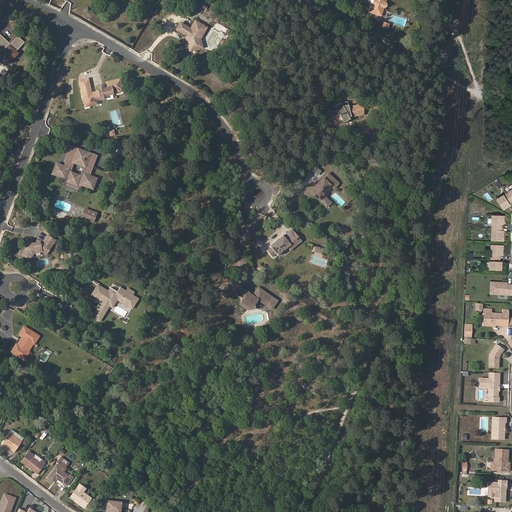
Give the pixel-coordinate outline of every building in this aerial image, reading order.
[(387,7),(388,4),(386,2),(386,0),(371,0),(371,3),(372,5),(369,12),(380,16),(382,15),(385,7),(387,7)] [(191,26),(181,19),(176,27),(187,33),(186,33),(190,44),(201,39),(198,30),(202,22),(195,17),(191,26)] [(388,30),(390,23),(384,21),(382,28),(388,30)] [(10,42),(1,33),(0,34),(0,48),(2,51),(3,49),(5,50),(3,52),(12,60),(19,52),(17,51),(26,41),(19,35),(10,45),(8,44),(10,42)] [(19,35),(17,33),(10,42),(8,44),(10,45),(19,35)] [(88,84),(86,74),(77,76),(83,100),(91,98),(90,93),(98,92),(99,94),(104,93),(104,90),(111,89),(110,87),(112,86),(118,85),(120,84),(118,74),(104,77),(105,82),(102,83),(102,82),(96,83),(97,86),(89,88),(83,89),(82,85),(88,84)] [(83,102),(95,99),(95,95),(99,94),(98,92),(90,93),(91,98),(83,100),(83,102)] [(333,96),(326,98),(331,105),(336,103),(335,101),(337,101),(333,96)] [(336,103),(331,105),(324,107),(327,116),(337,113),(338,114),(344,111),(358,106),(355,97),(347,100),(347,99),(337,101),(335,101),(336,103)] [(85,160),(89,149),(70,143),(64,158),(65,158),(68,159),(66,164),(64,163),(60,161),(58,166),(61,167),(59,173),(63,175),(67,176),(67,178),(76,181),(76,179),(80,181),(92,185),(96,174),(88,171),(91,162),(85,160)] [(91,162),(95,152),(89,149),(85,160),(91,162)] [(55,160),(52,170),(59,173),(61,167),(58,166),(60,161),(55,160)] [(313,170),(318,174),(322,170),(316,166),(313,170)] [(303,181),(303,189),(311,189),(318,196),(323,191),(320,188),(328,179),(330,179),(332,181),(336,177),(325,167),(312,181),(303,181)] [(62,179),(78,185),(80,181),(76,179),(76,181),(67,178),(67,176),(63,175),(62,179)] [(501,198),(501,197),(495,202),(501,211),(508,207),(506,205),(511,201),(511,190),(508,193),(508,194),(501,198)] [(96,219),(100,210),(91,207),(88,216),(96,219)] [(502,226),(502,218),(490,218),(490,225),(491,225),(490,233),(490,242),(501,243),(501,235),(499,235),(499,233),(499,226),(502,226)] [(290,223),(283,228),(287,233),(293,227),(290,223)] [(287,233),(285,234),(281,229),(268,241),(270,242),(266,245),(271,251),(275,248),(276,250),(286,242),(291,238),(294,241),(301,235),(293,227),(287,233)] [(55,236),(47,232),(43,238),(28,241),(21,251),(29,256),(34,249),(42,248),(46,251),(55,236)] [(500,265),(498,265),(498,257),(498,255),(501,255),(501,248),(489,247),(489,257),(489,265),(488,272),(500,272),(500,265)] [(244,286),(245,285),(237,280),(233,286),(243,293),(241,296),(247,300),(253,299),(257,294),(265,299),(271,291),(257,282),(254,287),(255,288),(253,291),(252,290),(247,287),(246,288),(244,286)] [(117,301),(134,309),(140,297),(134,294),(136,291),(128,287),(127,289),(120,286),(118,291),(110,287),(109,289),(97,283),(91,295),(101,300),(93,317),(102,322),(109,306),(113,308),(117,301)] [(227,294),(233,286),(229,284),(224,292),(227,294)] [(511,286),(506,287),(499,286),(499,285),(489,284),(489,296),(505,297),(505,296),(511,296),(511,286)] [(276,295),(271,291),(265,299),(271,303),(276,295)] [(491,314),(491,310),(484,310),(484,314),(487,314),(486,325),(495,326),(502,326),(507,327),(508,311),(503,311),(503,315),(491,314)] [(495,326),(486,325),(487,314),(484,314),(483,327),(495,327),(495,326)] [(20,336),(11,353),(26,361),(41,334),(24,325),(18,335),(20,336)] [(499,358),(504,350),(496,345),(489,355),(489,368),(498,369),(499,360),(498,360),(498,358),(499,358)] [(498,385),(499,385),(499,374),(491,373),(491,380),(489,380),(479,380),(479,389),(489,389),(488,403),(499,403),(499,398),(498,398),(498,392),(498,388),(498,385)] [(503,423),(503,419),(490,418),(489,439),(501,440),(502,423),(503,423)] [(21,441),(9,432),(2,443),(12,450),(14,451),(21,441)] [(10,452),(12,450),(2,443),(1,446),(10,452)] [(507,459),(507,450),(495,449),(494,462),(494,471),(509,471),(509,463),(507,463),(505,463),(505,459),(507,459)] [(34,456),(28,452),(22,460),(27,464),(27,465),(37,473),(44,463),(41,461),(40,462),(33,457),(34,456)] [(48,478),(53,482),(56,478),(64,484),(64,483),(67,485),(73,477),(70,475),(69,476),(63,471),(66,468),(65,467),(69,462),(61,456),(57,462),(59,463),(48,478)] [(500,481),(500,484),(491,483),(490,493),(492,493),(496,494),(498,494),(498,502),(508,503),(508,491),(506,491),(506,488),(509,489),(510,482),(500,481)] [(85,488),(79,484),(70,497),(78,503),(79,502),(85,506),(91,498),(83,492),(85,488)] [(10,511),(15,497),(5,494),(0,505),(2,505),(0,511),(10,511)] [(119,511),(121,502),(107,500),(106,511),(112,511),(119,511)]
